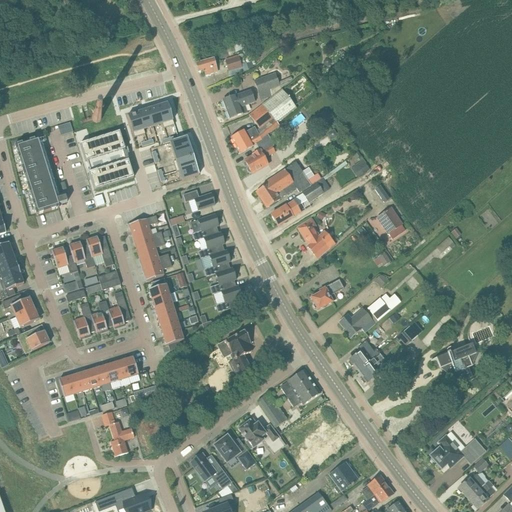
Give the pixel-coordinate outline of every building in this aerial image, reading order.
[(243,42),(219,47),(221,56),(245,51),(243,42)] [(224,61),(228,72),(242,67),(241,65),(239,59),(238,57),(224,61)] [(213,59),(196,64),(199,72),(204,70),(206,76),(217,72),(213,59)] [(279,87),(275,73),(254,81),(261,101),(271,97),(269,90),(279,87)] [(236,95),(232,97),(222,101),(229,119),(243,114),(243,115),(248,113),(245,105),(254,102),(250,90),(236,96),(236,95)] [(244,130),(231,138),(240,154),(253,146),(255,145),(262,141),(261,140),(267,134),(276,128),(278,126),(274,121),(274,120),(276,123),(296,107),(282,90),(249,116),(260,129),(256,131),(254,128),(246,133),(244,130)] [(164,104),(157,107),(162,124),(163,129),(174,125),(167,103),(164,104)] [(157,107),(148,110),(153,127),(162,124),(157,107)] [(148,110),(138,113),(143,130),(144,130),(153,127),(148,110)] [(80,125),(93,121),(93,122),(94,121),(96,123),(99,122),(101,120),(102,118),(101,115),(99,114),(96,113),(94,115),(92,117),(79,121),(80,125)] [(138,113),(127,116),(134,138),(145,134),(144,130),(143,130),(138,113)] [(70,123),(57,127),(60,136),(73,132),(70,123)] [(119,132),(80,144),(86,162),(88,161),(91,172),(89,173),(95,190),(134,178),(129,161),(127,161),(124,152),(126,152),(119,132)] [(254,156),(244,162),(252,174),(268,165),(265,158),(275,152),(272,147),(274,145),(267,134),(261,140),(262,141),(255,145),(259,150),(253,154),(254,156)] [(37,138),(14,145),(36,215),(59,208),(58,205),(67,202),(65,197),(56,200),(37,138)] [(179,140),(170,143),(173,153),(190,147),(187,138),(179,140)] [(190,147),(173,153),(175,161),(176,162),(193,156),(190,147)] [(175,161),(173,162),(176,172),(179,171),(178,171),(196,165),(193,156),(176,162),(175,161)] [(364,159),(352,167),(359,177),(371,169),(364,159)] [(308,167),(302,172),(296,163),(263,185),(264,187),(256,193),(267,208),(296,188),(299,193),(321,179),(318,174),(314,176),(308,167)] [(196,165),(178,171),(179,171),(181,181),(199,175),(196,165)] [(330,189),(323,179),(302,193),(309,203),(330,189)] [(377,189),(384,204),(390,201),(383,186),(377,189)] [(197,191),(183,196),(185,203),(193,201),(197,211),(215,206),(211,194),(199,198),(197,191)] [(286,206),(271,215),(278,226),(300,213),(293,202),(286,206)] [(390,208),(376,218),(391,239),(404,230),(390,208)] [(192,235),(195,243),(204,240),(204,239),(209,238),(209,237),(207,231),(219,227),(215,216),(198,221),(201,232),(192,235)] [(156,217),(129,225),(132,236),(150,231),(148,226),(158,223),(156,217)] [(311,245),(309,246),(308,247),(318,259),(335,244),(326,232),(319,237),(313,228),(315,227),(311,220),(298,228),(306,241),(308,241),(311,245)] [(150,231),(132,236),(136,247),(163,239),(161,233),(151,236),(150,231)] [(198,253),(201,260),(209,257),(214,256),(214,255),(212,249),(225,245),(221,234),(209,237),(209,238),(204,239),(204,240),(207,250),(198,253)] [(92,239),(86,241),(87,243),(94,267),(95,267),(95,266),(104,263),(105,268),(112,266),(113,266),(105,237),(98,239),(97,236),(91,238),(92,239)] [(163,239),(136,247),(139,259),(157,253),(155,248),(165,245),(163,239)] [(74,245),(69,246),(72,256),(77,272),(78,272),(75,263),(84,260),(87,269),(94,267),(87,243),(81,244),(80,241),(74,243),(74,245)] [(0,258),(12,254),(9,243),(0,246),(0,258)] [(57,250),(52,252),(57,269),(59,277),(69,273),(70,275),(73,274),(77,272),(72,256),(66,258),(62,247),(57,248),(57,250)] [(449,247),(441,254),(444,257),(451,250),(451,249),(449,247)] [(204,271),(206,278),(215,275),(220,273),(218,267),(230,263),(227,251),(214,255),(214,256),(209,257),(213,268),(204,271)] [(157,253),(139,259),(143,270),(170,261),(168,255),(158,258),(157,253)] [(375,260),(379,267),(391,260),(386,253),(375,260)] [(12,254),(0,258),(0,269),(16,264),(12,254)] [(170,261),(143,270),(146,281),(164,276),(162,271),(172,268),(170,261)] [(16,264),(0,269),(0,280),(0,281),(20,274),(20,275),(20,274),(16,263),(16,264)] [(210,288),(212,296),(221,293),(226,291),(224,285),(236,281),(232,269),(220,273),(215,275),(219,285),(210,288)] [(0,281),(0,280),(0,282),(3,292),(0,292),(0,293),(2,300),(15,295),(13,289),(24,285),(20,275),(20,274),(0,281)] [(104,276),(98,278),(100,284),(106,282),(104,276)] [(377,280),(382,286),(387,283),(382,276),(377,280)] [(339,281),(328,286),(319,291),(320,293),(311,298),(318,311),(333,303),(330,297),(344,289),(339,281)] [(106,282),(100,284),(102,291),(108,289),(106,282)] [(77,283),(63,287),(65,294),(79,290),(77,283)] [(166,285),(149,290),(152,300),(169,295),(166,285)] [(215,306),(218,314),(227,311),(232,309),(230,303),(242,299),(238,287),(226,291),(221,293),(224,303),(215,306)] [(106,302),(105,302),(113,327),(113,328),(119,326),(119,328),(125,326),(124,323),(131,321),(122,292),(114,295),(118,308),(109,311),(106,302)] [(20,295),(2,303),(5,310),(11,307),(16,317),(32,310),(34,309),(32,310),(30,306),(32,305),(29,298),(23,301),(20,295)] [(169,295),(152,300),(154,309),(172,304),(169,295)] [(372,326),(400,303),(395,297),(389,302),(385,297),(380,300),(379,299),(364,312),(363,310),(351,320),(347,315),(339,323),(347,333),(346,334),(350,339),(361,329),(365,333),(372,326)] [(88,304),(87,304),(95,332),(96,334),(101,332),(102,333),(108,332),(107,328),(113,327),(105,302),(98,304),(101,313),(91,316),(88,304)] [(83,319),(73,322),(79,339),(84,337),(85,339),(90,337),(89,334),(95,332),(87,304),(80,306),(83,319)] [(172,304),(154,309),(157,318),(175,313),(172,304)] [(32,310),(16,317),(20,328),(39,320),(36,314),(34,314),(32,310)] [(175,313),(157,318),(160,327),(178,322),(175,313)] [(178,322),(160,327),(163,337),(180,331),(178,322)] [(207,323),(202,325),(204,331),(213,328),(211,322),(207,323)] [(414,323),(396,339),(399,342),(402,340),(406,346),(422,332),(414,323)] [(35,336),(32,330),(21,335),(17,336),(25,354),(48,344),(46,339),(47,339),(44,332),(35,336)] [(377,346),(386,338),(378,330),(369,338),(377,346)] [(180,331),(163,337),(166,346),(168,346),(170,352),(181,348),(179,342),(183,341),(180,331)] [(245,331),(217,346),(224,358),(231,354),(235,360),(229,363),(237,377),(251,370),(243,356),(252,352),(249,346),(252,344),(245,331)] [(447,354),(436,359),(440,368),(459,382),(472,377),(469,368),(472,366),(477,354),(476,354),(472,344),(456,350),(455,349),(454,348),(453,347),(451,347),(449,347),(448,348),(447,349),(446,351),(446,353),(447,354)] [(349,360),(358,372),(380,355),(376,350),(369,355),(370,357),(367,359),(361,351),(349,360)] [(380,355),(358,372),(367,384),(379,375),(373,366),(376,364),(377,366),(385,361),(380,355)] [(133,358),(123,361),(129,378),(138,375),(133,358)] [(6,360),(0,362),(0,365),(1,369),(9,366),(6,360)] [(123,361),(114,364),(119,381),(129,378),(123,361)] [(114,364),(105,366),(110,384),(119,381),(114,364)] [(105,366),(96,369),(101,387),(110,384),(105,366)] [(96,369),(86,372),(92,389),(101,387),(96,369)] [(86,372),(77,375),(83,392),(92,389),(86,372)] [(287,382),(280,387),(286,397),(294,392),(303,406),(320,394),(305,373),(302,372),(287,382)] [(77,375),(68,378),(73,395),(83,392),(77,375)] [(68,378),(59,381),(64,398),(73,395),(68,378)] [(146,389),(133,393),(136,402),(148,396),(146,389)] [(287,420),(269,394),(257,402),(275,428),(287,420)] [(104,412),(116,408),(113,402),(102,406),(104,412)] [(87,407),(69,413),(72,423),(100,414),(98,409),(88,412),(87,407)] [(115,424),(112,413),(101,416),(105,427),(109,426),(114,441),(111,443),(115,457),(128,453),(124,441),(134,438),(131,429),(122,432),(118,423),(115,424)] [(309,415),(283,433),(289,441),(305,430),(314,442),(330,430),(321,417),(314,422),(309,415)] [(240,428),(239,430),(243,435),(244,437),(245,437),(247,441),(248,442),(247,443),(251,448),(252,447),(253,448),(263,441),(269,448),(279,440),(279,439),(279,438),(270,426),(263,431),(257,424),(256,425),(252,420),(246,425),(245,423),(239,427),(240,428)] [(323,453),(306,465),(312,473),(338,455),(332,447),(339,442),(330,430),(314,442),(323,453)] [(439,449),(430,457),(432,459),(431,460),(434,464),(435,463),(442,470),(448,464),(451,468),(463,457),(466,455),(473,463),(470,465),(470,466),(486,452),(479,444),(475,448),(471,443),(464,449),(450,433),(446,436),(439,443),(442,447),(440,449),(439,449)] [(511,434),(497,448),(509,462),(511,459),(511,434)] [(215,445),(214,446),(219,453),(227,463),(236,457),(240,463),(247,473),(257,465),(248,453),(242,457),(227,436),(221,441),(220,439),(214,444),(215,445)] [(214,468),(203,454),(192,462),(206,481),(213,475),(224,489),(233,482),(219,464),(214,468)] [(474,468),(479,474),(489,465),(483,459),(474,468)] [(349,471),(345,464),(329,475),(342,492),(351,485),(352,486),(354,484),(353,483),(358,480),(352,473),(350,474),(348,472),(349,471)] [(458,489),(468,500),(485,484),(476,474),(470,480),(469,479),(458,489)] [(362,492),(367,500),(387,486),(380,477),(368,486),(368,487),(362,492)] [(488,481),(485,484),(468,500),(477,510),(488,501),(487,499),(495,493),(490,488),(492,486),(488,481)] [(393,494),(387,486),(367,500),(361,505),(366,511),(368,511),(380,503),(381,504),(393,494)] [(511,511),(511,487),(503,495),(511,503),(509,505),(509,504),(501,511),(511,511)] [(132,489),(95,503),(95,504),(97,503),(100,511),(116,505),(118,510),(125,508),(126,511),(146,511),(151,511),(146,498),(144,498),(145,498),(142,499),(141,496),(135,498),(132,489)] [(318,493),(292,511),(330,511),(331,511),(328,507),(318,493)] [(206,511),(229,511),(227,505),(234,502),(231,495),(218,500),(220,507),(207,511),(206,511)] [(344,495),(328,507),(331,511),(347,500),(344,495)] [(406,511),(399,501),(390,507),(387,509),(388,511),(386,511),(406,511)]
